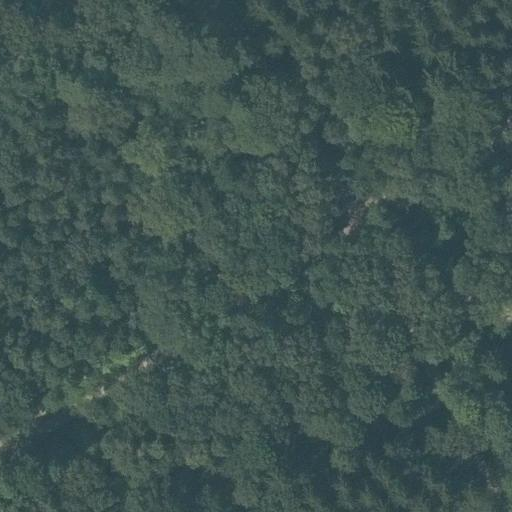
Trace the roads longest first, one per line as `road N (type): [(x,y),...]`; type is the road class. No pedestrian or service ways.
road 1 (track): [(355,224),(0,456)]
road 2 (unknown): [(355,224),(315,223),(0,436)]
road 3 (track): [(316,161),(0,21)]
road 4 (track): [(504,511),(355,224)]
road 5 (track): [(316,161),(217,0)]
road 6 (track): [(511,122),(355,224)]
road 7 (track): [(511,315),(402,263),(355,224)]
road 8 (unknown): [(511,138),(398,213),(355,224)]
